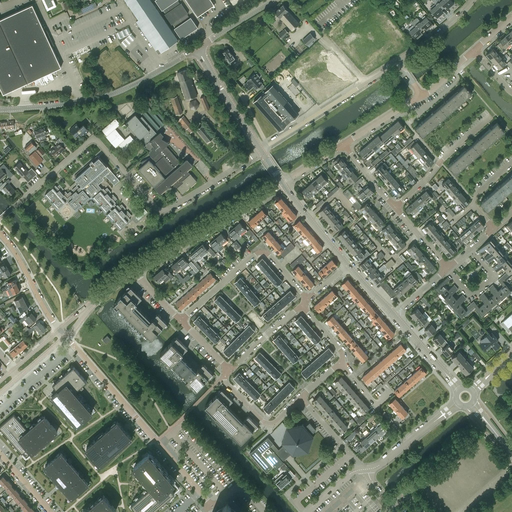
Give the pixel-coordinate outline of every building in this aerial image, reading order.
[(178,39),(150,0),(124,0),(138,19),(136,21),(140,27),(156,50),(162,50),(178,39)] [(154,0),(161,10),(163,9),(166,13),(164,14),(171,24),(172,23),(175,27),(174,28),(181,38),(197,26),(190,16),(189,17),(186,13),(188,12),(181,2),(179,3),(177,0),(154,0)] [(185,0),(197,16),(212,6),(214,4),(212,2),(210,0),(185,0)] [(438,2),(436,0),(431,0),(435,4),(436,3),(437,4),(431,10),(437,17),(443,12),(441,9),(443,7),(438,2)] [(79,15),(97,6),(95,2),(89,4),(87,5),(77,10),(79,15)] [(32,4),(0,19),(0,86),(3,93),(61,67),(32,4)] [(283,4),(275,12),(280,17),(280,16),(284,21),(292,30),(299,23),(291,14),(287,10),(288,9),(283,4)] [(416,18),(415,18),(414,20),(417,23),(422,29),(424,27),(426,30),(433,24),(426,17),(420,22),(419,21),(420,20),(417,18),(416,18)] [(409,31),(416,39),(422,33),(420,31),(422,29),(417,23),(414,20),(412,21),(412,23),(414,25),(415,25),(415,26),(409,31)] [(288,32),(285,28),(279,33),(282,37),(288,32)] [(121,43),(132,33),(131,32),(118,39),(119,39),(121,42),(120,42),(121,43)] [(314,39),(315,38),(310,33),(302,40),(307,45),(310,43),(311,44),(308,46),(310,48),(316,42),(314,39)] [(502,39),(500,41),(506,48),(507,49),(509,49),(511,47),(511,45),(510,44),(504,37),(504,36),(501,38),(502,39)] [(227,48),(222,52),(227,59),(230,63),(235,59),(232,55),(227,48)] [(491,59),(498,53),(493,48),(486,55),(487,55),(486,56),(488,58),(489,57),(491,59)] [(501,58),(498,53),(491,59),(495,64),(501,58)] [(503,60),(505,59),(503,56),(501,58),(495,64),(499,69),(505,63),(503,60)] [(186,99),(197,95),(187,69),(176,73),(186,99)] [(248,81),(244,84),(249,90),(253,87),(255,89),(259,86),(261,89),(264,86),(262,83),(258,79),(260,77),(258,75),(257,73),(255,75),(254,74),(247,80),(248,81)] [(274,84),(263,94),(253,102),(254,102),(279,130),(278,131),(279,131),(295,117),(295,116),(295,117),(293,115),(297,112),(297,111),(297,112),(274,85),(274,84)] [(468,85),(466,87),(464,85),(452,96),(459,104),(472,93),(470,91),(472,90),(468,85)] [(176,115),(182,112),(176,96),(170,98),(176,115)] [(205,110),(210,108),(205,96),(200,97),(205,110)] [(447,115),(459,104),(452,96),(440,106),(447,115)] [(195,109),(199,104),(195,100),(190,102),(190,107),(195,109)] [(435,126),(447,115),(440,106),(427,117),(435,126)] [(142,116),(139,118),(136,114),(126,122),(140,139),(142,137),(147,143),(143,147),(151,155),(149,158),(140,162),(143,164),(138,168),(160,193),(172,183),(174,188),(176,186),(177,187),(182,193),(196,181),(190,173),(190,174),(187,170),(192,165),(187,159),(181,164),(166,145),(169,142),(161,138),(163,135),(161,132),(158,134),(142,116)] [(194,129),(192,127),(183,115),(179,118),(180,119),(177,121),(184,129),(186,127),(190,132),(194,129)] [(422,136),(435,126),(427,117),(415,128),(422,136)] [(114,130),(120,124),(115,118),(102,130),(107,135),(107,136),(116,147),(119,144),(124,150),(135,140),(130,135),(123,141),(114,130)] [(10,127),(14,127),(13,120),(4,122),(4,128),(7,127),(7,129),(10,129),(10,127)] [(399,132),(404,127),(398,120),(393,125),(399,132)] [(97,129),(103,125),(99,121),(94,125),(97,129)] [(501,123),(499,125),(497,122),(485,133),(492,141),(504,131),(503,129),(505,127),(501,123)] [(83,124),(80,127),(77,124),(70,129),(76,136),(80,132),(83,136),(89,131),(83,124)] [(207,142),(214,137),(203,124),(197,129),(207,142)] [(394,136),(399,132),(393,125),(388,129),(394,136)] [(44,141),(43,138),(39,129),(34,131),(37,138),(39,137),(39,139),(40,139),(41,142),(44,141)] [(389,140),(394,136),(388,129),(384,133),(389,140)] [(385,144),(389,140),(384,133),(379,137),(384,142),(385,144)] [(480,152),(492,141),(485,133),(472,144),(480,152)] [(384,142),(379,137),(378,135),(373,140),(379,146),(384,142)] [(64,147),(66,145),(60,138),(56,141),(58,143),(51,150),(56,156),(65,148),(64,147)] [(374,151),(379,146),(373,140),(368,144),(374,151)] [(30,152),(36,147),(31,141),(25,146),(30,152)] [(417,142),(416,143),(414,141),(406,147),(409,150),(410,148),(414,153),(421,147),(417,142)] [(370,155),(374,151),(368,144),(364,148),(370,155)] [(467,163),(480,152),(472,144),(460,155),(467,163)] [(418,158),(425,152),(421,147),(414,153),(418,158)] [(364,148),(359,152),(363,157),(361,158),(365,163),(368,161),(367,160),(365,158),(370,155),(364,148)] [(37,166),(43,160),(35,151),(29,157),(37,166)] [(422,162),(429,156),(425,152),(418,158),(422,162)] [(455,174),(467,163),(460,155),(448,166),(455,174)] [(99,157),(97,156),(74,176),(76,177),(75,177),(83,186),(81,187),(81,186),(79,188),(77,185),(72,189),(74,192),(72,193),(70,191),(68,193),(65,191),(63,193),(61,191),(64,189),(59,184),(57,186),(56,185),(45,194),(46,195),(46,196),(49,199),(51,200),(51,199),(53,201),(52,202),(54,204),(53,204),(56,208),(57,207),(58,208),(65,202),(67,205),(69,203),(75,210),(77,208),(78,209),(81,206),(80,205),(82,204),(81,203),(83,202),(84,202),(85,201),(86,202),(89,199),(89,198),(90,197),(91,199),(93,197),(94,198),(93,199),(96,203),(97,202),(98,204),(99,203),(101,205),(100,206),(101,207),(100,207),(104,211),(104,210),(105,212),(113,205),(114,208),(107,214),(108,215),(108,216),(110,219),(111,219),(112,220),(113,219),(115,221),(114,222),(116,223),(115,224),(118,227),(120,228),(130,219),(129,218),(132,215),(128,211),(125,213),(123,211),(126,208),(122,204),(119,206),(118,204),(117,205),(115,203),(116,203),(115,201),(117,199),(113,194),(111,196),(109,194),(111,192),(107,187),(105,190),(103,188),(102,189),(99,184),(104,180),(104,178),(103,177),(106,175),(114,185),(120,180),(99,157)] [(429,165),(433,161),(429,156),(422,162),(424,165),(422,166),(426,170),(428,169),(430,166),(429,165)] [(342,158),(340,160),(339,158),(338,159),(338,158),(333,163),(339,169),(346,163),(342,158)] [(384,162),(383,163),(382,161),(374,167),(376,169),(375,170),(379,175),(386,169),(388,167),(384,162)] [(20,162),(14,167),(22,177),(25,174),(27,177),(30,180),(37,174),(32,168),(29,170),(28,171),(20,162)] [(343,174),(350,168),(346,163),(339,169),(343,174)] [(347,178),(354,172),(350,168),(343,174),(347,178)] [(383,180),(390,174),(386,169),(379,175),(383,180)] [(351,183),(358,177),(354,172),(347,178),(351,183)] [(323,185),(327,181),(321,174),(317,178),(323,185)] [(387,184),(394,178),(390,174),(383,180),(387,184)] [(318,189),(323,185),(317,178),(312,182),(318,189)] [(391,189),(398,183),(394,178),(387,184),(391,189)] [(446,189),(452,183),(448,179),(442,185),(446,189)] [(500,200),(511,190),(504,181),(492,192),(500,200)] [(9,183),(7,184),(5,182),(0,185),(0,188),(2,190),(4,189),(9,195),(15,190),(9,183)] [(313,193),(318,189),(312,182),(307,186),(313,193)] [(401,190),(402,188),(398,183),(391,189),(396,194),(396,193),(398,196),(403,192),(401,190)] [(450,194),(457,188),(452,183),(446,189),(450,194)] [(369,196),(374,192),(367,185),(363,189),(369,196)] [(308,198),(313,193),(307,186),(302,191),(308,198)] [(454,199),(461,193),(457,188),(450,194),(454,199)] [(364,201),(369,196),(363,189),(358,194),(364,201)] [(432,193),(430,191),(428,193),(426,191),(421,195),(427,202),(432,197),(434,199),(436,198),(432,193)] [(487,211),(500,200),(492,192),(480,203),(487,211)] [(458,203),(465,197),(461,193),(454,199),(458,203)] [(422,206),(427,202),(421,195),(417,199),(422,206)] [(462,208),(469,202),(465,197),(458,203),(462,208)] [(280,198),(275,202),(279,207),(284,202),(284,201),(283,200),(280,198)] [(418,210),(422,206),(417,199),(412,203),(418,210)] [(284,202),(279,207),(283,211),(288,207),(286,204),(285,202),(285,203),(284,202)] [(364,214),(371,207),(367,203),(362,206),(362,207),(360,209),(364,214)] [(413,214),(418,210),(412,203),(407,207),(408,208),(406,209),(406,211),(409,213),(411,211),(413,214)] [(323,216),(330,210),(326,206),(319,212),(323,216)] [(288,207),(283,211),(287,216),(292,211),(292,210),(291,209),(288,207)] [(368,218),(375,212),(371,207),(364,214),(368,218)] [(138,220),(147,212),(144,208),(135,216),(138,220)] [(258,213),(257,213),(262,219),(267,215),(262,209),(259,211),(258,212),(258,213)] [(327,221),(334,215),(330,210),(323,216),(327,221)] [(292,211),(287,216),(291,221),(296,216),(294,213),(293,212),(292,211)] [(372,223),(379,217),(375,212),(368,218),(372,223)] [(253,217),(258,223),(262,219),(257,213),(255,215),(253,216),(253,217)] [(331,226),(338,220),(334,215),(327,221),(331,226)] [(249,221),(248,221),(253,227),(258,223),(253,217),(251,219),(250,219),(248,220),(249,221)] [(381,223),(383,222),(379,217),(372,223),(378,229),(383,225),(381,223)] [(430,222),(433,220),(431,217),(423,224),(425,226),(423,228),(428,232),(434,227),(430,222)] [(479,230),(484,226),(478,219),(473,223),(479,230)] [(299,220),(293,225),(297,229),(303,224),(303,223),(302,222),(301,223),(299,220)] [(336,231),(343,224),(338,220),(331,226),(336,231)] [(240,234),(245,229),(240,222),(234,227),(240,234)] [(388,224),(386,226),(384,223),(383,225),(378,229),(380,232),(381,230),(385,235),(392,229),(388,224)] [(475,234),(479,230),(473,223),(469,227),(475,234)] [(303,224),(297,229),(301,234),(307,229),(305,227),(305,226),(304,225),(303,224)] [(234,239),(240,234),(234,227),(228,232),(234,239)] [(432,237),(438,231),(434,227),(428,232),(432,237)] [(470,238),(475,234),(469,227),(464,231),(470,238)] [(307,229),(301,234),(305,238),(311,233),(310,233),(311,233),(310,231),(309,232),(307,229)] [(389,239),(396,233),(392,229),(385,235),(389,239)] [(342,241),(349,235),(344,230),(337,236),(342,241)] [(268,231),(262,236),(265,238),(264,239),(265,240),(266,240),(272,235),(268,231)] [(436,242),(442,236),(438,231),(432,237),(436,242)] [(465,242),(470,238),(464,231),(459,236),(465,242)] [(221,244),(227,239),(221,233),(216,238),(221,244)] [(311,233),(305,238),(309,243),(315,238),(313,236),(313,235),(312,234),(311,234),(311,233)] [(393,244),(400,238),(396,233),(389,239),(393,244)] [(272,235),(266,240),(267,241),(266,241),(268,243),(268,242),(270,245),(276,240),(272,235)] [(346,245),(353,239),(349,235),(342,241),(346,245)] [(440,246),(446,240),(442,236),(436,242),(440,246)] [(221,244),(216,238),(210,243),(218,252),(215,254),(220,259),(222,257),(218,252),(220,250),(220,249),(223,247),(221,244)] [(315,238),(309,243),(313,247),(319,242),(318,242),(319,242),(318,240),(317,241),(315,238)] [(404,244),(405,243),(400,238),(393,244),(398,249),(399,247),(404,244)] [(491,239),(478,251),(480,253),(486,248),(488,250),(496,243),(496,242),(492,238),(491,239)] [(350,250),(357,244),(353,239),(346,245),(350,250)] [(276,240),(270,245),(273,247),(272,248),(273,249),(274,249),(280,244),(276,240)] [(444,251),(451,245),(446,240),(440,246),(444,251)] [(317,252),(312,256),(314,258),(321,252),(320,250),(323,247),(320,245),(321,244),(320,243),(319,243),(319,242),(313,247),(317,252)] [(411,254),(418,248),(414,243),(407,249),(411,254)] [(496,245),(497,244),(496,243),(488,250),(490,253),(484,258),(486,260),(499,249),(496,245)] [(206,252),(208,250),(203,244),(199,247),(198,246),(196,249),(202,255),(201,256),(203,257),(207,253),(206,252)] [(275,250),(274,250),(275,252),(276,251),(278,254),(280,252),(282,250),(284,249),(280,244),(274,249),(275,250)] [(354,255),(361,249),(357,244),(350,250),(354,255)] [(451,245),(444,251),(448,256),(449,255),(450,257),(456,252),(455,250),(451,245)] [(415,258),(422,252),(418,248),(411,254),(415,258)] [(195,261),(201,256),(202,255),(196,249),(190,255),(195,261)] [(359,259),(365,253),(361,249),(354,255),(358,259),(359,259)] [(504,251),(502,253),(499,249),(486,260),(488,263),(494,257),(497,260),(505,252),(504,251)] [(365,253),(359,259),(361,261),(370,254),(368,251),(365,253)] [(420,263),(426,257),(422,252),(415,258),(420,263)] [(504,255),(506,253),(505,252),(497,260),(499,262),(492,268),(494,270),(507,258),(504,255)] [(187,262),(183,256),(177,261),(184,269),(189,265),(187,262)] [(423,268),(430,262),(426,257),(420,263),(423,268)] [(505,269),(511,262),(511,260),(509,257),(507,258),(494,270),(496,272),(502,267),(505,269)] [(260,268),(266,263),(262,258),(256,263),(260,268)] [(332,259),(327,263),(332,269),(334,267),(335,267),(336,266),(336,265),(337,264),(332,259)] [(364,269),(371,263),(367,259),(360,265),(364,269)] [(181,271),(184,269),(177,261),(172,266),(176,271),(180,269),(181,271)] [(375,268),(377,266),(373,262),(371,263),(364,269),(368,274),(375,268)] [(428,273),(435,267),(430,262),(423,268),(428,273)] [(511,262),(505,269),(507,272),(500,278),(506,284),(508,282),(507,280),(511,275),(511,262)] [(264,272),(270,267),(266,263),(260,268),(264,272)] [(327,263),(323,267),(328,273),(330,270),(330,271),(332,270),(331,269),(332,269),(327,263)] [(294,269),(292,270),(295,273),(294,273),(295,275),(296,274),(296,275),(302,270),(298,265),(296,267),(294,269)] [(268,277),(274,272),(270,267),(264,272),(268,277)] [(323,267),(318,271),(323,276),(325,274),(326,275),(328,273),(327,273),(328,273),(323,267)] [(2,272),(0,272),(0,276),(4,275),(5,277),(11,274),(11,273),(12,273),(10,270),(9,270),(8,268),(2,272)] [(379,272),(375,268),(368,274),(372,278),(379,272)] [(166,274),(162,269),(154,277),(156,279),(155,281),(157,283),(159,282),(163,279),(165,282),(170,278),(171,279),(173,277),(169,272),(166,274)] [(297,275),(296,276),(298,277),(300,279),(306,275),(302,270),(296,275),(297,275)] [(409,271),(404,275),(406,278),(407,279),(413,285),(417,281),(412,274),(409,271)] [(272,281),(278,276),(274,272),(268,277),(272,281)] [(376,284),(383,277),(379,272),(372,278),(376,284)] [(183,283),(185,281),(178,273),(175,275),(179,279),(181,281),(183,283)] [(211,284),(216,279),(210,273),(205,277),(211,284)] [(306,275),(300,279),(302,282),(303,284),(304,283),(304,284),(310,279),(306,275)] [(276,286),(282,281),(278,276),(272,281),(276,286)] [(206,288),(211,284),(205,277),(200,282),(206,288)] [(238,287),(244,282),(240,277),(234,282),(238,287)] [(444,285),(450,279),(448,277),(435,288),(438,292),(437,294),(446,287),(444,285)] [(406,278),(402,282),(403,283),(408,289),(413,285),(407,279),(406,278)] [(511,285),(508,282),(506,284),(500,278),(498,280),(503,286),(501,288),(508,297),(509,296),(508,294),(511,291),(511,285)] [(6,286),(1,288),(3,291),(6,290),(7,289),(8,289),(10,288),(17,285),(14,279),(8,282),(7,281),(5,282),(5,284),(6,286)] [(305,284),(304,285),(305,286),(306,286),(308,288),(314,284),(310,279),(304,284),(305,284)] [(347,279),(341,284),(345,289),(351,284),(351,283),(350,281),(349,282),(347,279)] [(201,292),(206,288),(200,282),(195,286),(201,292)] [(244,282),(238,287),(242,291),(248,286),(244,282)] [(402,282),(397,286),(398,287),(403,293),(408,289),(403,283),(402,282)] [(351,284),(345,289),(349,293),(355,288),(353,286),(353,285),(352,284),(351,284)] [(501,288),(498,291),(493,284),(491,286),(502,299),(506,296),(507,298),(508,297),(501,288)] [(8,289),(7,289),(10,295),(13,294),(20,291),(20,290),(21,290),(20,288),(19,287),(18,288),(17,285),(10,288),(8,289)] [(143,296),(137,290),(132,285),(115,302),(114,303),(125,314),(124,314),(140,331),(141,330),(150,339),(157,332),(168,321),(159,312),(154,316),(139,301),(143,296)] [(443,298),(456,287),(454,285),(448,290),(446,287),(437,294),(438,295),(440,294),(443,298)] [(196,297),(201,292),(195,286),(190,290),(196,297)] [(246,296),(252,291),(248,286),(242,291),(246,296)] [(397,286),(392,290),(393,291),(395,293),(398,297),(403,293),(398,287),(397,286)] [(498,303),(502,299),(491,286),(488,288),(494,294),(491,296),(499,305),(500,305),(498,303)] [(452,294),(458,289),(456,287),(443,298),(447,302),(445,303),(446,304),(454,297),(452,294)] [(355,288),(349,293),(353,298),(359,293),(358,292),(359,292),(358,291),(357,291),(355,288)] [(191,301),(196,297),(190,290),(185,295),(191,301)] [(290,300),(295,296),(290,290),(285,294),(290,300)] [(328,293),(327,294),(332,299),(337,295),(332,290),(329,292),(328,293)] [(250,301),(256,295),(252,291),(246,296),(250,301)] [(359,293),(353,298),(357,302),(363,297),(361,295),(361,294),(360,293),(360,294),(359,293)] [(491,296),(489,299),(483,293),(481,295),(492,307),(496,304),(498,306),(499,305),(491,296)] [(286,304),(290,300),(285,294),(281,298),(286,304)] [(325,295),(323,298),(328,303),(332,299),(327,294),(326,294),(325,295)] [(452,307),(464,296),(463,294),(456,299),(454,297),(446,304),(446,305),(448,303),(452,307)] [(186,306),(191,301),(185,295),(180,299),(186,306)] [(218,304),(224,299),(219,295),(214,300),(218,304)] [(254,305),(260,300),(256,295),(250,301),(254,305)] [(489,311),(492,307),(481,295),(479,297),(484,303),(482,305),(489,313),(490,313),(489,311)] [(18,306),(25,302),(22,296),(15,300),(18,306)] [(460,304),(466,298),(464,296),(452,307),(455,311),(453,313),(454,314),(463,306),(460,304)] [(363,297),(357,302),(361,307),(367,302),(366,301),(367,301),(366,299),(365,300),(363,297)] [(431,306),(427,301),(423,297),(421,299),(424,303),(429,308),(431,306)] [(281,308),(286,304),(281,298),(276,302),(281,308)] [(319,301),(318,302),(323,307),(328,303),(323,298),(320,300),(319,301)] [(181,310),(186,306),(180,299),(175,304),(181,310)] [(223,309),(228,303),(224,299),(218,304),(223,309)] [(482,305),(479,307),(474,301),(472,303),(476,308),(483,316),(487,312),(489,314),(489,313),(482,305)] [(21,312),(28,308),(25,302),(18,306),(21,312)] [(277,312),(281,308),(276,302),(272,306),(277,312)] [(317,303),(314,306),(319,311),(323,307),(318,302),(316,303),(317,303)] [(367,302),(361,307),(365,311),(371,306),(368,304),(369,303),(368,302),(367,302)] [(227,313),(232,308),(228,303),(223,309),(227,313)] [(466,316),(476,308),(472,303),(465,309),(463,306),(454,314),(456,313),(460,317),(464,314),(466,316)] [(272,316),(277,312),(272,306),(267,310),(272,316)] [(371,306),(365,311),(369,316),(375,311),(374,310),(373,308),(373,309),(371,306)] [(231,317),(237,312),(232,308),(227,313),(231,317)] [(421,310),(420,311),(418,308),(411,314),(415,320),(422,314),(423,314),(424,313),(421,310)] [(268,320),(272,316),(267,310),(263,314),(268,320)] [(375,311),(369,316),(373,320),(379,315),(376,313),(377,312),(376,311),(375,311)] [(236,322),(241,316),(237,312),(231,317),(236,322)] [(31,322),(31,323),(36,318),(31,313),(27,317),(25,315),(19,320),(21,322),(24,320),(28,324),(31,322)] [(511,313),(503,321),(501,323),(505,328),(508,332),(509,332),(511,330),(511,313)] [(429,321),(423,314),(422,314),(415,320),(420,325),(421,324),(423,327),(429,321)] [(198,325),(203,320),(199,315),(197,317),(194,320),(194,321),(198,325)] [(299,325),(305,320),(301,315),(295,320),(299,325)] [(377,325),(383,320),(379,315),(373,320),(377,325)] [(331,325),(336,320),(332,316),(327,321),(331,325)] [(463,327),(470,321),(468,318),(461,325),(463,327)] [(202,329),(207,324),(203,320),(198,325),(202,329)] [(303,329),(309,324),(305,320),(299,325),(303,329)] [(335,330),(340,325),(336,320),(331,325),(335,330)] [(381,329),(387,324),(383,320),(377,325),(381,329)] [(429,335),(436,330),(429,321),(423,327),(425,329),(424,330),(429,335)] [(41,334),(46,330),(39,322),(35,326),(41,334)] [(206,334),(212,328),(207,324),(202,329),(206,334)] [(307,334),(313,329),(309,324),(303,329),(307,334)] [(387,324),(381,329),(385,334),(390,329),(390,328),(389,326),(389,327),(387,324)] [(250,334),(254,330),(249,325),(245,329),(250,334)] [(340,325),(335,330),(337,332),(336,332),(338,334),(344,329),(340,325)] [(211,338),(216,333),(212,328),(206,334),(211,338)] [(246,339),(250,334),(245,329),(241,333),(246,339)] [(311,338),(317,333),(313,329),(307,334),(311,338)] [(344,329),(338,334),(341,337),(340,337),(341,338),(342,338),(342,339),(348,334),(344,329)] [(390,329),(385,334),(389,338),(394,333),(392,330),(391,329),(390,329)] [(215,342),(220,337),(216,333),(211,338),(215,342)] [(242,343),(246,339),(241,333),(236,337),(242,343)] [(315,343),(321,338),(317,333),(311,338),(315,343)] [(481,343),(479,344),(486,351),(491,346),(495,350),(500,346),(496,342),(498,340),(492,333),(490,335),(488,333),(484,337),(480,341),(481,343)] [(277,344),(283,339),(279,334),(273,339),(277,344)] [(348,334),(342,339),(345,341),(344,341),(345,343),(346,342),(346,343),(352,338),(348,334)] [(441,346),(447,341),(440,334),(433,340),(438,345),(439,344),(441,346)] [(168,346),(160,354),(196,390),(203,383),(204,382),(208,378),(213,373),(203,364),(200,367),(184,351),(187,348),(188,348),(177,337),(173,341),(169,345),(168,346)] [(237,347),(242,343),(236,337),(232,342),(237,347)] [(23,349),(28,345),(22,338),(21,340),(21,341),(19,343),(23,349)] [(352,338),(346,343),(349,346),(348,346),(349,347),(350,347),(350,348),(356,343),(352,338)] [(281,348),(287,344),(283,339),(277,344),(281,348)] [(447,355),(454,349),(447,341),(441,346),(443,349),(442,350),(447,355)] [(19,343),(17,342),(16,343),(15,342),(12,345),(14,347),(18,353),(23,349),(19,343)] [(233,351),(237,347),(232,342),(228,346),(233,351)] [(356,343),(350,348),(352,350),(353,352),(354,351),(354,352),(360,347),(356,343)] [(397,347),(396,347),(401,353),(406,349),(401,344),(401,343),(398,346),(397,345),(396,346),(397,347)] [(285,353),(291,348),(287,344),(281,348),(285,353)] [(229,356),(233,351),(228,346),(224,350),(229,356)] [(14,356),(18,353),(14,347),(9,351),(14,356)] [(329,357),(333,353),(328,347),(324,351),(329,357)] [(360,347),(354,352),(356,354),(356,355),(357,356),(358,356),(358,357),(364,352),(360,347)] [(394,349),(391,352),(396,358),(401,353),(396,347),(395,348),(393,349),(394,349)] [(289,358),(295,353),(291,348),(285,353),(289,358)] [(324,361),(329,357),(324,351),(319,355),(324,361)] [(460,365),(466,359),(459,351),(452,358),(457,364),(458,363),(460,365)] [(258,361),(264,356),(260,352),(254,357),(258,361)] [(364,352),(358,357),(360,359),(361,361),(362,360),(362,361),(368,356),(364,352)] [(387,355),(386,356),(391,362),(396,358),(391,352),(388,354),(386,355),(387,355)] [(479,361),(481,359),(475,352),(472,354),(479,361)] [(293,362),(299,357),(295,353),(289,358),(293,362)] [(320,365),(324,361),(319,355),(315,359),(320,365)] [(263,366),(268,360),(264,356),(258,361),(263,366)] [(384,358),(381,360),(387,366),(391,362),(386,356),(385,356),(384,357),(384,358)] [(315,359),(315,360),(313,358),(311,359),(313,361),(310,363),(315,369),(320,365),(315,359)] [(469,371),(473,367),(466,359),(460,365),(462,367),(461,368),(466,374),(466,373),(467,374),(470,372),(469,371)] [(267,370),(272,364),(268,360),(263,366),(267,370)] [(377,364),(376,364),(382,370),(387,366),(381,360),(379,362),(378,362),(377,363),(377,364)] [(311,373),(315,369),(310,363),(306,367),(311,373)] [(55,390),(49,395),(77,427),(94,412),(77,392),(89,382),(79,369),(76,366),(74,364),(50,384),(55,390)] [(271,374),(277,369),(272,364),(267,370),(271,374)] [(377,375),(382,370),(376,364),(372,369),(377,375)] [(306,377),(311,373),(306,367),(301,371),(306,377)] [(422,376),(426,372),(421,367),(417,371),(422,376)] [(276,378),(281,373),(277,369),(271,374),(276,378)] [(372,379),(377,375),(372,369),(367,373),(372,379)] [(417,380),(422,376),(417,371),(412,375),(417,380)] [(238,382),(243,376),(239,372),(233,378),(238,382)] [(367,383),(372,379),(367,373),(362,377),(367,383)] [(412,375),(408,379),(412,384),(413,384),(415,383),(414,382),(417,380),(412,375)] [(242,386),(247,381),(243,376),(238,382),(242,386)] [(338,386),(345,380),(341,376),(334,382),(338,386)] [(408,379),(403,383),(408,388),(411,386),(412,385),(412,384),(408,379)] [(342,391),(349,385),(345,380),(338,386),(342,391)] [(246,390),(251,385),(247,381),(242,386),(246,390)] [(290,391),(294,387),(289,382),(285,386),(290,391)] [(403,383),(399,386),(403,392),(404,391),(404,392),(406,391),(405,390),(408,388),(403,383)] [(251,395),(256,389),(251,385),(246,390),(251,395)] [(346,395),(353,390),(349,385),(342,391),(346,395)] [(286,395),(290,391),(285,386),(280,390),(286,395)] [(399,386),(394,390),(399,396),(402,394),(403,393),(403,392),(399,386)] [(255,399),(260,394),(256,389),(251,395),(255,399)] [(232,401),(224,394),(221,390),(216,396),(205,406),(215,417),(231,434),(232,433),(241,442),(257,426),(247,417),(243,421),(227,406),(232,401)] [(281,400),(286,395),(280,390),(276,394),(281,400)] [(350,400),(357,395),(353,390),(346,395),(350,400)] [(277,404),(281,400),(276,394),(272,399),(277,404)] [(317,405),(323,399),(319,395),(313,401),(317,405)] [(354,405),(361,399),(357,395),(350,400),(354,405)] [(395,398),(389,403),(393,408),(399,403),(397,400),(396,398),(396,399),(395,398)] [(273,408),(277,404),(272,399),(268,403),(273,408)] [(321,410),(327,404),(323,399),(317,405),(321,410)] [(358,409),(365,404),(361,399),(354,405),(358,409)] [(269,412),(273,408),(268,403),(263,407),(269,412)] [(399,403),(393,408),(397,413),(403,408),(401,405),(400,403),(400,404),(399,403)] [(325,414),(332,409),(327,404),(321,410),(325,414)] [(362,414),(369,408),(365,404),(358,409),(362,414)] [(403,408),(397,413),(402,418),(408,412),(405,410),(406,410),(404,408),(403,408)] [(329,419),(336,413),(332,409),(325,414),(329,419)] [(333,423),(340,418),(336,413),(329,419),(333,423)] [(14,414),(0,426),(0,428),(22,454),(27,449),(32,455),(60,431),(48,418),(46,415),(44,414),(27,428),(14,414)] [(337,428),(344,423),(340,418),(333,423),(337,428)] [(118,419),(84,449),(100,467),(134,438),(118,419)] [(311,434),(316,429),(310,422),(305,426),(303,424),(286,427),(281,442),(284,445),(278,450),(272,444),(273,443),(267,437),(249,453),(266,472),(273,466),(275,469),(283,462),(282,461),(287,457),(291,453),(292,454),(308,451),(313,436),(311,434)] [(341,433),(348,427),(344,423),(337,428),(341,433)] [(385,430),(380,424),(379,423),(377,425),(378,426),(375,429),(380,435),(385,430)] [(376,439),(380,435),(375,429),(371,433),(376,439)] [(371,433),(370,433),(369,431),(364,436),(365,437),(366,437),(371,443),(376,439),(371,433)] [(366,447),(371,443),(366,437),(365,437),(361,442),(366,447)] [(361,452),(366,447),(361,442),(354,448),(356,451),(358,449),(361,452)] [(148,485),(129,502),(137,511),(156,511),(182,489),(149,451),(131,466),(148,485)] [(89,484),(61,452),(44,466),(72,499),(89,484)] [(280,488),(291,479),(286,473),(284,475),(282,473),(274,480),(280,488)] [(11,485),(12,485),(8,480),(7,481),(3,484),(7,489),(11,485)] [(15,490),(11,485),(7,489),(6,489),(10,494),(11,493),(15,490)] [(19,494),(15,489),(15,490),(11,493),(15,498),(19,494)] [(118,511),(119,511),(103,492),(80,511),(118,511)] [(23,499),(19,494),(15,498),(14,498),(18,503),(19,502),(23,499)] [(27,503),(23,498),(23,499),(19,502),(22,507),(27,503)] [(30,508),(27,503),(22,507),(26,511),(31,508),(30,508)]
